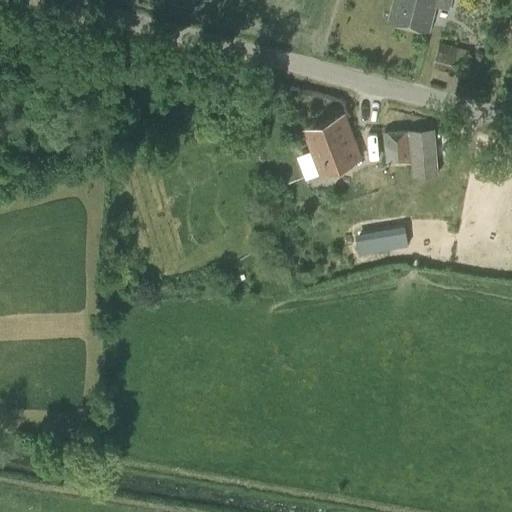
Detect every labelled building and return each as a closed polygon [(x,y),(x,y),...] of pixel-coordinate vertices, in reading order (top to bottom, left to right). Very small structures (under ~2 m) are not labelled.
[(436,0),(393,0),(389,19),(429,29),(436,0)] [(433,67),(462,75),(469,49),(439,42),(433,67)] [(322,173),(361,158),(343,113),(304,128),(322,173)] [(412,176),(438,173),(435,127),(383,130),(386,165),(411,163),(412,176)] [(435,221),(429,255),(451,259),(452,252),(453,253),(455,237),(443,235),(445,223),(435,221)]
